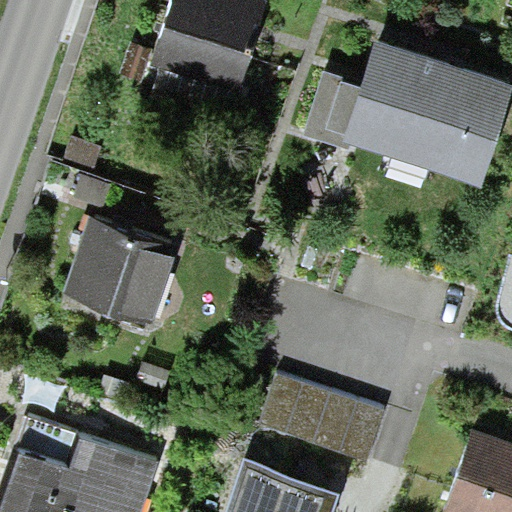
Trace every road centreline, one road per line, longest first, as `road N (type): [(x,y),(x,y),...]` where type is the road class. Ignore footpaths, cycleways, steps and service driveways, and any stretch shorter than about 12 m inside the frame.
road 1 (residential): [(511,372),(277,304)]
road 2 (tertiary): [(43,0),(0,126)]
